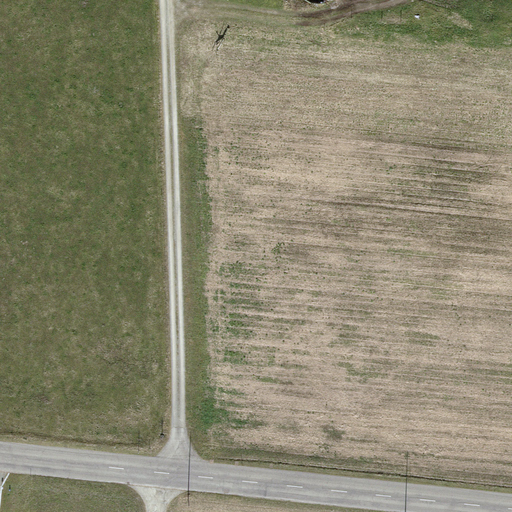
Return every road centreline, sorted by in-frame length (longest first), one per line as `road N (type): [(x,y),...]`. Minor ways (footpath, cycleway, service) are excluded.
road 1 (tertiary): [(504,511),(165,478)]
road 2 (tertiary): [(165,478),(0,460)]
